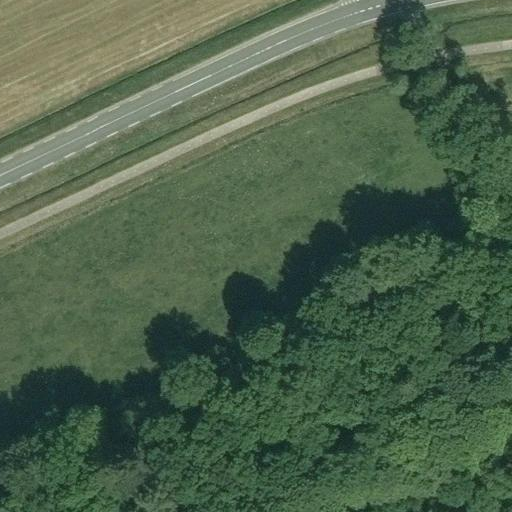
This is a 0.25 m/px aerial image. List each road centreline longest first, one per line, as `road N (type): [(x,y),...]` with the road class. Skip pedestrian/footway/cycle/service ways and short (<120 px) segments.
road 1 (secondary): [(400,0),(261,52),(0,175)]
road 2 (track): [(245,511),(511,349)]
